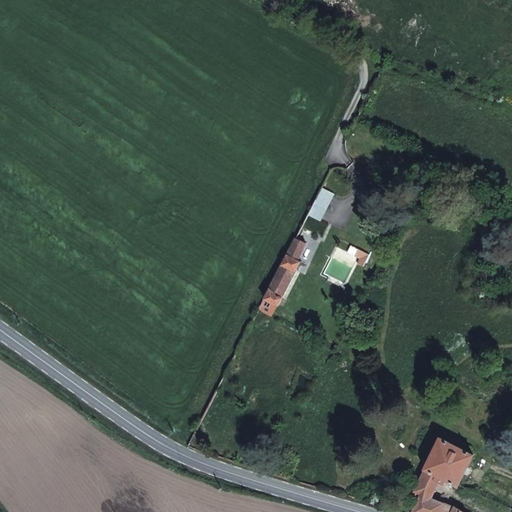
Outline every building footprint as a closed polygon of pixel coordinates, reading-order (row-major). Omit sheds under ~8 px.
[(335,195),(321,188),(307,214),(322,222),(335,195)] [(307,243),(296,237),(287,254),(298,260),(307,243)] [(360,251),(357,257),(362,260),(359,264),(364,266),(369,256),(360,251)] [(298,260),(287,254),(282,264),(296,272),(301,261),(298,260)] [(296,272),(282,264),(270,287),(284,296),(296,272)] [(284,296),(270,287),(264,298),(278,306),(284,296)] [(474,454),(440,437),(425,469),(447,480),(459,486),(460,483),(474,454)] [(447,480),(425,469),(414,491),(421,494),(412,511),(440,511),(445,503),(432,498),(440,482),(444,484),(447,480)] [(452,511),(455,507),(445,503),(440,511),(452,511)]
